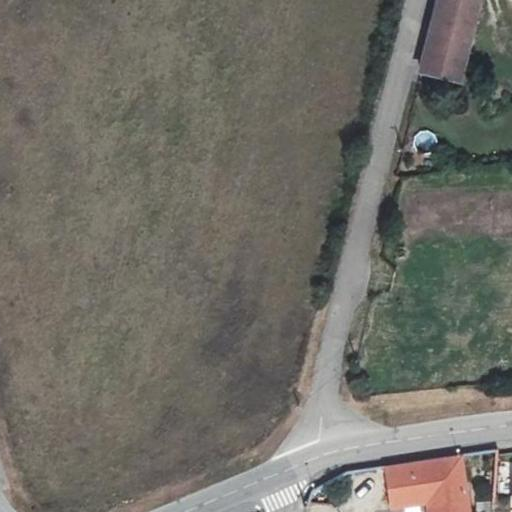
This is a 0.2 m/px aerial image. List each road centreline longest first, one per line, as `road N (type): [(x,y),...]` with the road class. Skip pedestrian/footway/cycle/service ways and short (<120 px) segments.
road 1 (residential): [(418,0),(319,385),(320,454)]
road 2 (unclassified): [(511,424),(320,454)]
